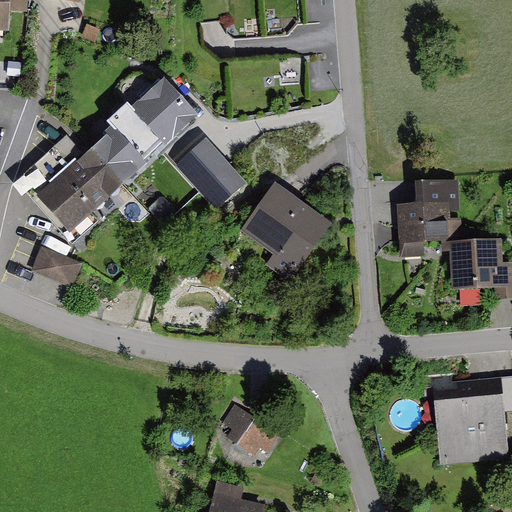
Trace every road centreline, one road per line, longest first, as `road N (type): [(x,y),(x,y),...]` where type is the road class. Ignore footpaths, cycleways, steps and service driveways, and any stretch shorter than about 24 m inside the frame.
road 1 (residential): [(347,0),(372,353)]
road 2 (residential): [(327,361),(138,345),(0,299)]
road 3 (residential): [(371,511),(327,361)]
road 4 (residential): [(511,341),(372,353)]
